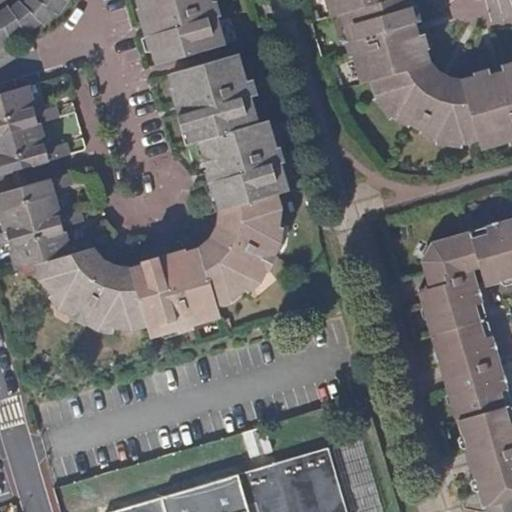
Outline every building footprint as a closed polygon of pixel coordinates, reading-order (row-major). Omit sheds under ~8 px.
[(44,25),(56,13),(37,0),(27,0),(23,5),(41,23),(44,25)] [(68,1),(65,0),(37,0),(56,13),(59,15),(68,1)] [(139,0),(142,8),(140,9),(144,23),(160,18),(164,32),(147,37),(152,51),(155,50),(159,63),(217,47),(214,37),(220,35),(215,17),(219,16),(215,3),(211,4),(210,0),(139,0)] [(330,0),(333,6),(337,4),(340,13),(349,11),(386,0),(330,0)] [(386,0),(349,11),(353,22),(346,23),(351,39),(348,40),(352,55),(356,55),(361,72),(367,70),(370,80),(374,79),(428,63),(424,50),(427,49),(422,35),(418,36),(414,23),(418,22),(413,6),(411,7),(408,0),(386,0)] [(28,34),(41,23),(23,5),(19,2),(10,10),(26,31),(28,34)] [(0,19),(11,40),(26,31),(10,10),(8,8),(0,13),(0,19)] [(0,44),(11,40),(0,19),(0,44)] [(192,143),(201,140),(251,126),(249,117),(254,115),(249,97),(252,96),(247,82),(245,83),(240,65),(234,67),(231,57),(172,73),(176,87),(173,88),(178,103),(195,98),(199,111),(182,116),(186,131),(189,130),(192,143)] [(463,140),(476,136),(460,82),(446,83),(433,75),(428,63),(374,79),(378,94),(395,118),(408,124),(413,117),(424,123),(419,131),(432,138),(463,140)] [(474,78),(460,82),(476,136),(478,140),(488,137),(490,143),(508,138),(509,142),(511,140),(511,64),(501,67),(503,74),(490,78),(488,71),(473,76),(474,78)] [(27,85),(0,93),(12,132),(39,124),(59,118),(56,106),(35,112),(27,85)] [(0,135),(12,132),(0,93),(0,135)] [(218,197),(222,210),(275,194),(280,192),(278,184),(283,182),(278,164),(282,162),(278,149),(274,150),(269,132),(263,134),(260,123),(251,126),(201,140),(205,154),(203,154),(207,169),(224,164),(228,178),(211,183),(215,198),(218,197)] [(39,124),(12,132),(23,169),(70,155),(66,143),(47,149),(39,124)] [(0,175),(23,169),(12,132),(0,135),(0,175)] [(69,173),(22,187),(33,224),(60,216),(53,190),(72,184),(69,173)] [(33,224),(22,187),(0,193),(0,209),(7,232),(33,224)] [(200,250),(216,303),(231,299),(255,279),(262,266),(268,264),(272,256),(269,254),(277,240),(280,210),(275,194),(222,210),(221,227),(226,230),(220,242),(214,240),(200,250)] [(60,216),(33,224),(45,262),(71,254),(63,227),(83,221),(80,210),(60,216)] [(470,272),(478,269),(484,289),(511,281),(511,221),(483,229),(485,236),(469,241),(467,234),(428,244),(419,263),(426,289),(414,293),(428,338),(453,423),(478,509),(505,501),(511,499),(511,423),(507,425),(502,408),(498,393),(504,392),(489,338),(482,340),(478,323),(473,307),(479,305),(470,272)] [(33,224),(7,232),(0,233),(0,245),(10,243),(18,270),(37,264),(45,262),(33,224)] [(146,323),(131,271),(114,269),(110,275),(98,268),(101,262),(90,249),(71,254),(45,262),(37,264),(41,277),(61,302),(73,308),(72,312),(86,320),(88,317),(102,324),(133,327),(146,323)] [(217,308),(216,303),(200,250),(187,254),(186,252),(172,256),(176,272),(162,276),(158,260),(145,264),(145,266),(131,271),(146,323),(148,329),(157,327),(159,333),(177,328),(178,331),(193,327),(192,323),(210,318),(208,311),(217,308)] [(511,329),(508,315),(506,308),(511,305),(511,281),(484,289),(478,269),(470,272),(479,305),(473,307),(478,323),(482,340),(489,338),(504,392),(498,393),(502,408),(507,425),(511,423),(511,329)] [(275,455),(265,424),(245,430),(254,462),(275,455)] [(348,511),(330,449),(115,511),(348,511)]
